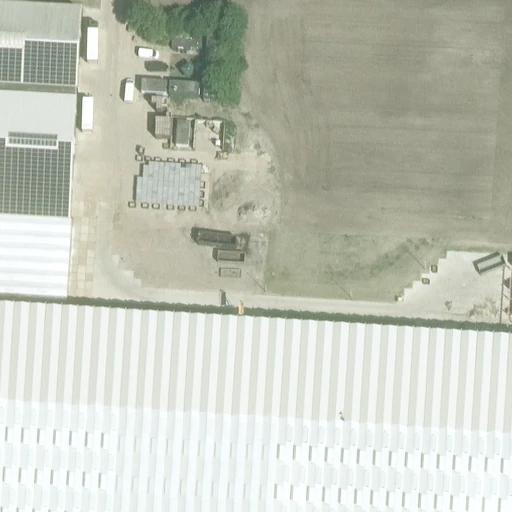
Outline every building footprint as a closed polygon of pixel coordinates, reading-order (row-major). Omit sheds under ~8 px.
[(0,219),(70,224),(70,223),(77,103),(76,102),(76,94),(77,94),(82,14),(0,9),(0,219)] [(172,39),(172,51),(201,52),(202,40),(172,39)] [(207,40),(206,70),(218,70),(219,41),(207,40)] [(205,74),(203,104),(215,104),(217,75),(205,74)] [(142,84),(141,95),(166,97),(166,85),(142,84)] [(170,85),(170,97),(199,98),(199,86),(170,85)] [(0,298),(66,302),(71,225),(70,224),(0,219),(0,298)] [(0,511),(511,511),(511,344),(314,332),(280,330),(65,316),(66,302),(0,298),(0,511)]
